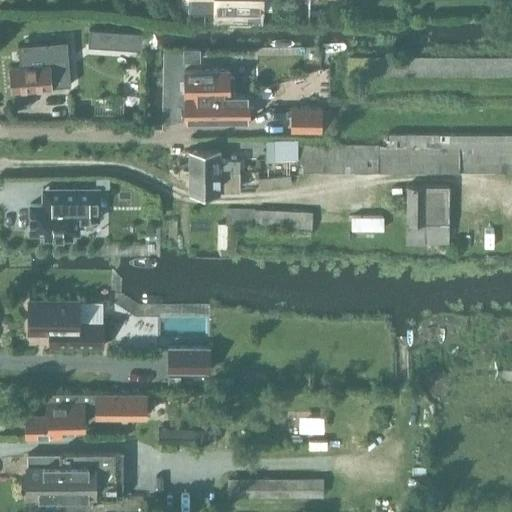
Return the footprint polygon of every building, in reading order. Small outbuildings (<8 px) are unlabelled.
[(216,0),(217,12),(260,13),(260,0),(216,0)] [(140,51),(142,29),(89,26),(88,48),(140,51)] [(201,49),(183,49),(183,63),(201,63),(201,49)] [(511,72),(511,55),(348,55),(348,72),(511,72)] [(13,89),(61,85),(71,85),(69,58),(48,60),(48,64),(12,67),(13,89)] [(185,95),(193,95),(229,94),(229,69),(185,70),(185,95)] [(193,119),(237,119),(237,93),(229,94),(193,95),(193,119)] [(15,107),(31,106),(30,94),(14,95),(15,107)] [(292,119),(321,119),(321,107),(292,106),(292,119)] [(321,119),(292,119),(291,131),(321,131),(321,119)] [(511,132),(377,133),(377,144),(299,144),(298,169),(459,170),(511,170),(511,132)] [(190,170),(240,170),(240,159),(220,159),(219,150),(189,150),(190,170)] [(240,181),(240,170),(190,170),(190,191),(235,191),(235,182),(240,181)] [(448,247),(448,242),(449,227),(448,227),(448,222),(449,222),(449,185),(406,185),(406,222),(406,243),(424,243),(424,254),(439,255),(439,247),(448,247)] [(86,222),(98,222),(98,190),(57,190),(57,206),(38,206),(38,234),(52,234),(52,240),(80,240),(80,234),(86,234),(86,222)] [(225,223),(254,224),(254,225),(301,227),(301,236),(311,236),(311,227),(312,227),(313,211),(255,209),(254,208),(226,207),(225,223)] [(47,333),(47,346),(103,347),(103,321),(78,320),(78,298),(26,298),(25,333),(47,333)] [(211,344),(171,344),(171,368),(211,368),(211,344)] [(511,379),(511,361),(494,362),(494,379),(511,379)] [(84,425),(84,411),(91,411),(96,415),(119,415),(121,418),(127,418),(129,415),(146,415),(146,392),(47,392),(48,414),(26,414),(27,437),(60,437),(60,425),(84,425)] [(301,438),(323,439),(324,412),(302,411),(301,438)] [(194,442),(194,429),(158,429),(158,442),(194,442)] [(123,496),(123,450),(59,450),(59,455),(28,455),(28,464),(27,464),(27,496),(28,496),(28,509),(62,509),(62,511),(73,511),(73,509),(92,508),(92,496),(123,496)] [(323,479),(227,479),(227,496),(323,497),(323,479)]
